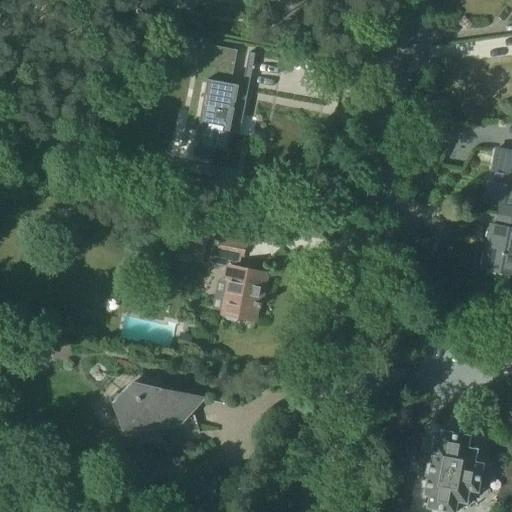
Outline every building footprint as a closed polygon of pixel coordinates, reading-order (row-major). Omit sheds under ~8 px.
[(201,43),(198,57),(234,64),(237,50),(201,43)] [(241,116),(246,87),(195,77),(188,111),(200,113),(195,140),(194,140),(193,146),(194,146),(192,157),(213,161),(215,149),(226,151),(233,114),(241,116)] [(511,152),(497,149),(486,201),(502,204),(497,227),(491,226),(482,270),(511,275),(511,152)] [(200,236),(195,262),(207,264),(207,263),(228,267),(227,269),(225,281),(227,281),(228,282),(223,307),(221,316),(225,316),(226,320),(235,322),(238,319),(254,322),(256,312),(258,303),(259,304),(261,304),(262,301),(267,274),(261,273),(238,268),(239,261),(240,257),(242,258),(245,244),(235,242),(220,239),(219,241),(219,242),(213,241),(213,239),(200,236)] [(24,351),(52,358),(56,339),(42,336),(44,327),(33,325),(31,334),(10,330),(9,335),(27,339),(24,351)] [(190,350),(194,337),(184,335),(181,347),(190,350)] [(126,429),(180,425),(204,400),(132,385),(115,404),(126,429)] [(442,431),(439,442),(436,442),(436,441),(434,441),(433,443),(434,443),(430,461),(428,461),(426,475),(428,476),(424,493),(423,496),(426,496),(429,496),(427,508),(446,511),(455,511),(458,502),(465,503),(465,504),(467,504),(468,502),(467,502),(469,491),(478,493),(479,488),(483,488),(486,470),(483,469),(484,464),(475,462),(477,452),(478,449),(475,449),(468,448),(470,436),(442,431)]
